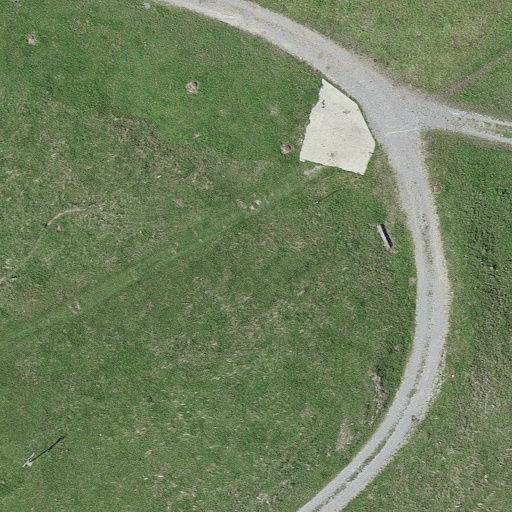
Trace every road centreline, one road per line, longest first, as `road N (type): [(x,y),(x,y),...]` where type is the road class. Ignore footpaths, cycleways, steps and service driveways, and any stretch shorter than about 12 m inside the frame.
road 1 (track): [(320,511),(397,432),(433,341),(424,212),(394,110),(260,20),(179,0)]
road 2 (track): [(394,110),(511,135)]
